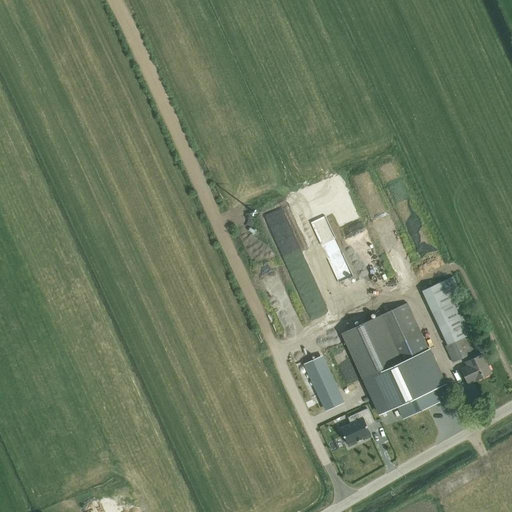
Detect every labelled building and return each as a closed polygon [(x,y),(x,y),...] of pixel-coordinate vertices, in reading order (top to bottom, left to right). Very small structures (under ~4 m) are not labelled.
[(352,229),(342,231),(345,241),(354,239),(352,229)] [(345,263),(339,265),(341,272),(347,270),(345,263)] [(339,279),(344,290),(358,284),(353,273),(339,279)] [(423,290),(433,312),(448,344),(446,345),(454,361),(466,356),(468,360),(465,361),(467,366),(462,368),(468,383),(474,380),(475,380),(491,373),(483,354),(478,355),(476,351),(471,353),(470,351),(472,350),(470,343),(471,343),(468,336),(472,334),(448,279),(423,290)] [(444,394),(437,379),(441,377),(407,303),(377,317),(341,333),(366,387),(377,383),(386,402),(412,390),(414,389),(416,394),(420,392),(425,403),(444,394)] [(322,355),(305,363),(327,410),(344,402),(322,355)] [(376,424),(370,410),(351,419),(353,425),(343,430),(350,446),(359,442),(359,443),(364,440),(373,436),(369,427),(376,424)] [(343,469),(347,477),(394,455),(390,446),(343,469)] [(144,511),(140,502),(122,511),(144,511)]
